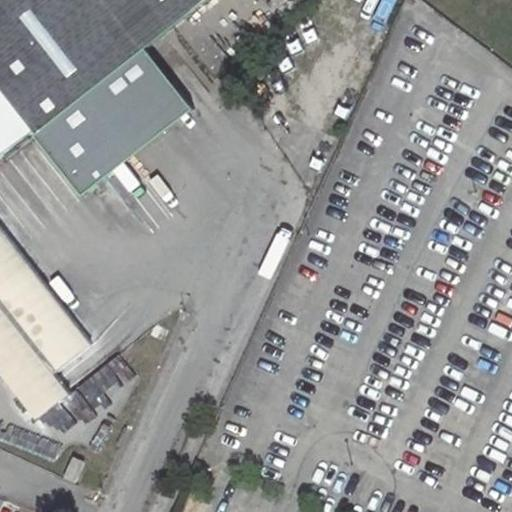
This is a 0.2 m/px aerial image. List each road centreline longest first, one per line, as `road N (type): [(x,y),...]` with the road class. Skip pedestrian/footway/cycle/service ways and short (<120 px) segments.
road 1 (unknown): [(321,434),(284,403),(280,388),(404,111),(434,68),(463,61),(502,77)]
road 2 (unknown): [(321,434),(405,250),(502,77)]
road 3 (unclassified): [(134,511),(262,225)]
road 4 (unknown): [(511,183),(377,455)]
road 5 (unknown): [(250,253),(109,232),(22,182)]
road 6 (unknown): [(434,483),(511,314)]
